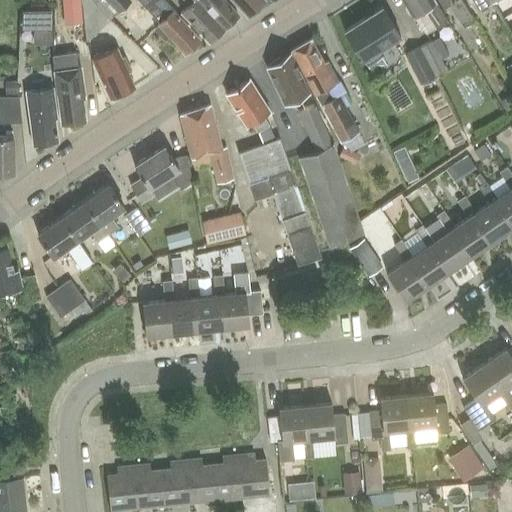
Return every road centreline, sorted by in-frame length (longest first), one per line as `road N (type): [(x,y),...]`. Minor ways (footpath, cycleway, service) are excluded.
road 1 (residential): [(74,511),(67,411),(89,385),(399,347),(511,277)]
road 2 (residential): [(0,210),(315,0)]
